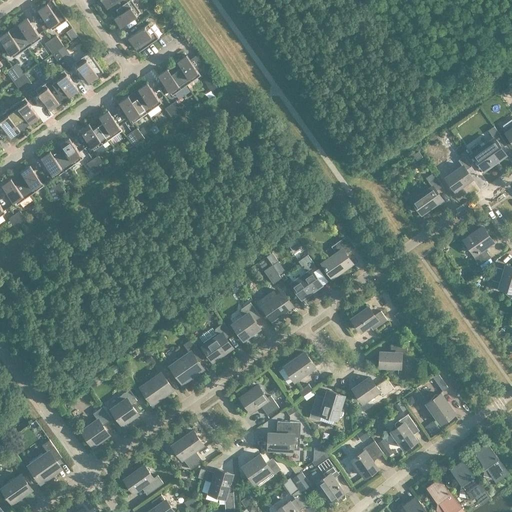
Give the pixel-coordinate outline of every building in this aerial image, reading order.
[(67,20),(53,0),(52,0),(54,2),(49,6),(48,3),(38,10),(52,30),(67,20)] [(110,6),(114,11),(128,0),(102,0),(108,8),(110,6)] [(141,12),(132,0),(128,0),(114,11),(117,16),(115,17),(121,27),(141,12)] [(147,8),(151,14),(161,7),(157,1),(147,8)] [(165,12),(161,7),(151,14),(155,19),(165,12)] [(20,26),(15,30),(28,47),(42,37),(28,17),(18,24),(20,26)] [(138,51),(139,52),(159,38),(149,23),(129,37),(135,47),(138,45),(141,50),(138,51)] [(28,47),(15,30),(10,33),(9,31),(0,36),(0,38),(13,57),(28,47)] [(57,36),(51,40),(58,50),(64,46),(57,36)] [(58,50),(51,40),(46,44),(53,54),(58,50)] [(71,56),(64,46),(58,50),(65,60),(71,56)] [(65,60),(58,50),(53,54),(60,64),(65,60)] [(104,72),(89,52),(75,62),(89,82),(98,75),(97,73),(101,70),(103,72),(104,72)] [(179,64),(174,67),(187,85),(201,75),(187,55),(177,61),(179,64)] [(18,63),(12,67),(19,77),(25,73),(18,63)] [(19,77),(12,67),(7,71),(14,81),(19,77)] [(187,85),(174,67),(169,71),(168,68),(158,75),(172,95),(187,85)] [(64,69),(50,79),(62,97),(67,94),(69,96),(78,89),(64,69)] [(32,83),(25,73),(19,77),(26,87),(32,83)] [(26,87),(19,77),(14,81),(21,91),(26,87)] [(217,87),(210,77),(205,81),(212,91),(217,87)] [(62,97),(50,79),(36,89),(50,109),(59,103),(58,101),(62,97)] [(140,91),(135,95),(147,112),(162,102),(148,82),(138,89),(140,91)] [(147,112),(135,95),(130,98),(128,96),(119,102),(133,122),(147,112)] [(25,97),(11,107),(23,125),(28,121),(30,124),(39,117),(25,97)] [(177,101),(171,105),(178,115),(184,111),(177,101)] [(178,115),(171,105),(166,109),(173,119),(178,115)] [(23,125),(11,107),(0,114),(0,121),(11,137),(20,130),(19,128),(23,125)] [(101,119),(96,122),(108,140),(123,130),(108,110),(99,116),(101,119)] [(108,140),(96,122),(91,126),(89,123),(80,130),(94,150),(108,140)] [(455,126),(450,129),(454,135),(459,132),(455,126)] [(505,142),(494,126),(488,130),(494,138),(481,147),(479,144),(471,149),(473,152),(472,153),(484,169),(505,154),(500,146),(505,142)] [(138,128),(132,132),(139,142),(145,138),(138,128)] [(139,142),(132,132),(127,136),(134,146),(139,142)] [(62,146),(57,150),(69,167),(84,157),(69,137),(60,144),(62,146)] [(69,167),(57,150),(52,153),(50,151),(41,157),(55,177),(69,167)] [(418,151),(413,154),(416,159),(421,156),(418,151)] [(99,156),(93,160),(100,170),(106,166),(99,156)] [(466,170),(467,169),(471,166),(464,156),(458,160),(462,166),(446,177),(455,189),(472,178),(466,170)] [(100,170),(93,160),(87,164),(94,174),(100,170)] [(23,174),(18,177),(30,195),(44,185),(30,165),(21,171),(23,174)] [(443,186),(434,172),(426,178),(432,186),(413,200),(422,213),(442,199),(436,191),(443,186)] [(30,195),(18,177),(13,181),(11,178),(2,185),(16,205),(30,195)] [(60,183),(54,187),(61,197),(67,193),(60,183)] [(61,197),(54,187),(48,191),(55,201),(61,197)] [(21,211),(15,215),(22,225),(28,221),(21,211)] [(22,225),(15,215),(9,219),(16,229),(22,225)] [(464,241),(468,246),(469,245),(475,253),(473,255),(480,265),(490,258),(491,257),(484,247),(493,241),(490,236),(487,235),(486,233),(486,231),(482,226),(465,239),(465,240),(464,241)] [(289,240),(296,250),(303,245),(296,235),(289,240)] [(323,263),(332,276),(352,262),(346,254),(352,250),(356,247),(347,235),(331,246),(336,253),(329,258),(328,256),(323,260),(324,261),(323,263)] [(273,252),(267,256),(273,265),(279,260),(273,252)] [(316,266),(308,254),(298,261),(306,272),(292,282),(302,297),(309,292),(310,292),(310,291),(313,289),(313,290),(314,289),(321,284),(311,269),(316,266)] [(490,258),(480,265),(483,269),(493,262),(490,258)] [(281,278),(272,264),(264,270),(273,283),(281,278)] [(491,279),(500,282),(501,282),(500,287),(511,290),(511,266),(506,265),(504,271),(501,270),(502,269),(495,267),(491,279)] [(242,284),(237,277),(232,281),(237,287),(238,287),(242,284)] [(292,304),(283,291),(263,305),(272,318),(280,313),(279,313),(284,309),(285,309),(292,304)] [(208,312),(213,309),(207,301),(202,304),(208,312)] [(244,307),(247,311),(248,313),(233,323),(244,338),(259,327),(253,319),(260,315),(250,302),(244,307)] [(374,315),(368,307),(352,318),(361,330),(372,323),(376,328),(387,320),(381,311),(374,315)] [(204,342),(205,344),(203,345),(213,360),(232,347),(226,338),(232,334),(224,322),(214,329),(218,335),(216,337),(214,335),(204,342)] [(502,329),(495,333),(499,339),(506,334),(502,329)] [(191,339),(183,344),(189,352),(179,360),(176,358),(172,360),(173,364),(171,365),(183,381),(202,367),(194,356),(200,352),(191,339)] [(154,351),(147,341),(141,345),(148,355),(154,351)] [(407,345),(391,344),(390,352),(381,351),(380,365),(389,366),(389,372),(398,375),(398,366),(400,366),(401,353),(406,353),(407,345)] [(314,366),(304,352),(285,366),(295,380),(314,366)] [(172,389),(161,372),(141,386),(153,402),(172,389)] [(448,387),(438,373),(433,377),(443,390),(448,387)] [(376,386),(370,377),(354,388),(363,401),(378,390),(383,396),(394,388),(387,378),(376,386)] [(91,390),(87,383),(82,387),(87,393),(91,390)] [(303,396),(313,389),(309,384),(299,390),(303,396)] [(258,385),(241,396),(251,410),(260,404),(268,415),(279,407),(271,395),(267,398),(258,385)] [(137,400),(129,389),(118,397),(121,402),(112,408),(123,423),(138,413),(131,404),(137,400)] [(316,394),(309,417),(320,420),(322,413),(336,418),(337,416),(339,416),(341,415),(343,411),(342,409),(339,408),(343,395),(328,390),(325,401),(316,398),(317,395),(316,394)] [(454,413),(441,394),(438,396),(436,394),(430,401),(427,403),(428,404),(426,406),(433,411),(441,422),(454,413)] [(401,411),(406,408),(401,400),(396,404),(401,411)] [(286,410),(289,415),(297,410),(294,405),(286,410)] [(112,419),(103,406),(93,413),(98,419),(83,430),(93,444),(108,434),(103,425),(112,419)] [(417,427),(408,414),(395,423),(395,425),(397,428),(392,431),(404,448),(416,439),(411,432),(412,430),(417,427)] [(360,426),(365,422),(361,418),(356,421),(360,426)] [(433,421),(426,426),(432,435),(439,430),(433,421)] [(293,434),(298,435),(298,423),(277,422),(277,433),(269,433),(269,448),(277,448),(277,450),(278,452),(283,452),(284,451),(284,449),(292,449),(293,434)] [(369,436),(365,429),(357,434),(362,441),(369,436)] [(183,458),(184,459),(191,469),(202,461),(194,450),(203,444),(193,430),(173,444),(182,458),(183,458)] [(59,453),(50,440),(49,438),(42,444),(48,452),(38,459),(34,454),(26,460),(41,481),(61,467),(53,457),(59,453)] [(389,446),(384,439),(378,443),(383,450),(389,446)] [(363,449),(364,451),(353,459),(365,476),(377,467),(373,462),(373,458),(383,452),(375,440),(363,449)] [(507,471),(488,443),(477,451),(487,466),(486,475),(494,476),(496,479),(507,471)] [(266,462),(260,454),(244,466),(255,482),(271,471),(273,474),(281,469),(273,457),(266,462)] [(318,465),(326,476),(318,482),(323,489),(321,491),(320,493),(322,496),(325,496),(327,495),(331,500),(343,491),(333,477),(339,473),(328,458),(318,465)] [(453,469),(464,484),(463,493),(471,494),(472,496),(475,494),(480,502),(489,496),(483,488),(484,488),(464,461),(453,469)] [(15,466),(20,473),(21,474),(16,478),(15,477),(7,483),(8,484),(3,487),(13,501),(20,496),(20,495),(23,493),(23,494),(24,493),(31,488),(24,478),(29,474),(21,462),(15,466)] [(146,483),(152,491),(163,483),(158,475),(154,477),(144,465),(125,478),(134,491),(146,483)] [(212,473),(205,465),(199,471),(206,478),(212,473)] [(219,494),(225,496),(225,511),(234,511),(233,487),(229,485),(232,473),(217,469),(213,483),(211,484),(210,486),(210,488),(210,490),(210,492),(211,492),(213,493),(215,494),(217,495),(219,494)] [(301,472),(291,479),(298,488),(307,481),(301,472)] [(429,487),(440,502),(439,511),(447,511),(451,511),(452,511),(464,511),(460,505),(440,479),(429,487)] [(298,489),(292,494),(295,498),(290,502),(290,501),(277,510),(277,511),(299,511),(303,509),(304,510),(310,506),(298,489)] [(165,500),(161,494),(152,501),(155,506),(154,508),(148,511),(172,511),(174,511),(166,500),(165,500)] [(190,505),(187,506),(191,511),(198,507),(191,497),(187,500),(190,505)] [(246,497),(241,501),(245,507),(250,503),(246,497)] [(405,505),(410,511),(428,511),(416,497),(405,505)]
